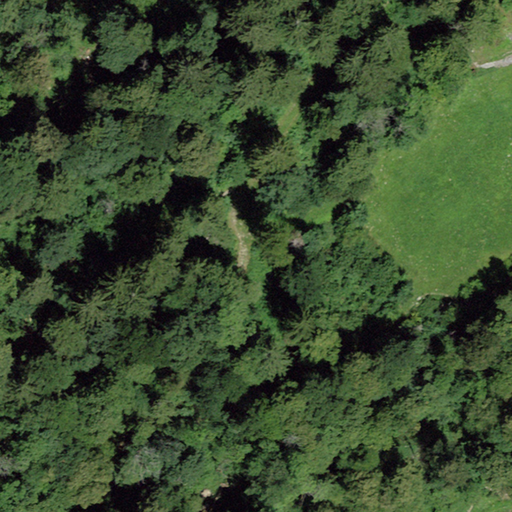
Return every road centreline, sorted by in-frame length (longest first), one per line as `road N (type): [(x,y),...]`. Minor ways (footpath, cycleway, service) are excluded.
road 1 (track): [(237,192),(293,107),(385,0)]
road 2 (track): [(242,236),(360,194)]
